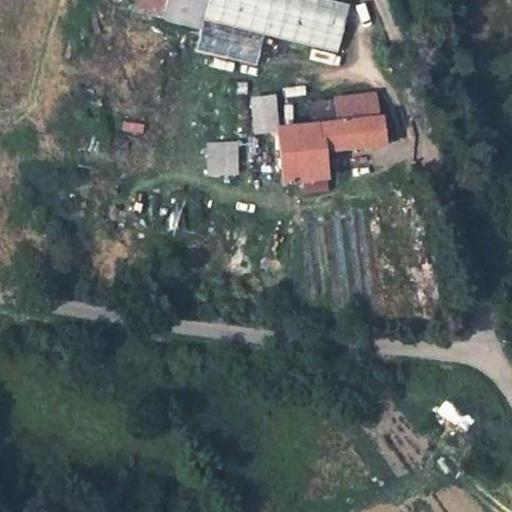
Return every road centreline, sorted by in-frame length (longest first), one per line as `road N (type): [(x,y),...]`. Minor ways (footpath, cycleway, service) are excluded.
road 1 (unclassified): [(487,357),(286,341),(0,301)]
road 2 (residential): [(376,0),(475,285),(487,357)]
